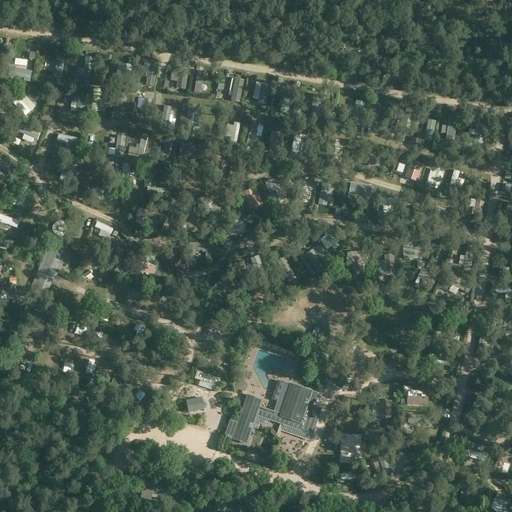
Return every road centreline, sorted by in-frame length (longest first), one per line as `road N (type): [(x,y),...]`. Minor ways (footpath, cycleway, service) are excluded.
road 1 (track): [(511,111),(0,28)]
road 2 (track): [(95,511),(124,435),(156,437),(264,473)]
road 3 (track): [(0,379),(124,435)]
